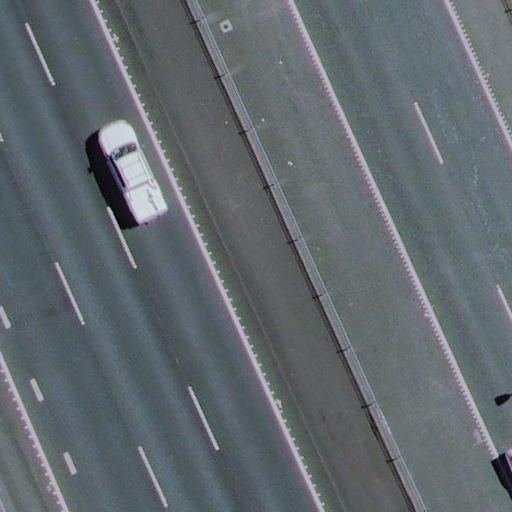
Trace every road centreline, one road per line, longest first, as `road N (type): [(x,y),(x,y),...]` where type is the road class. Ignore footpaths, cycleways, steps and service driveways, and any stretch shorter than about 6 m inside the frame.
road 1 (motorway): [(251,511),(23,0)]
road 2 (motorway): [(367,0),(511,319)]
